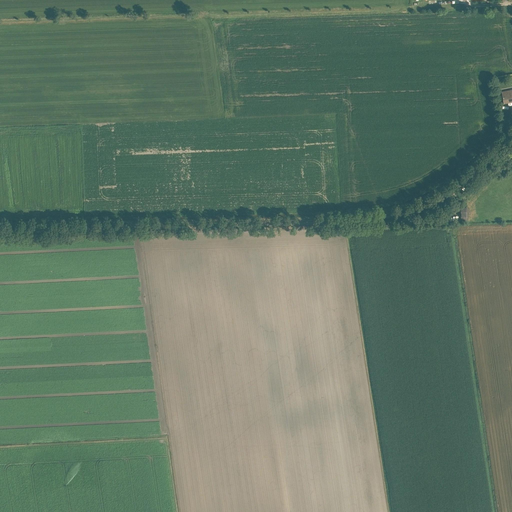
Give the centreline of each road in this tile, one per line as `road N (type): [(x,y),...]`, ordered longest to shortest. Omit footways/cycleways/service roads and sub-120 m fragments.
road 1 (track): [(0,230),(389,216),(450,192),(511,133)]
road 2 (track): [(214,15),(0,23)]
